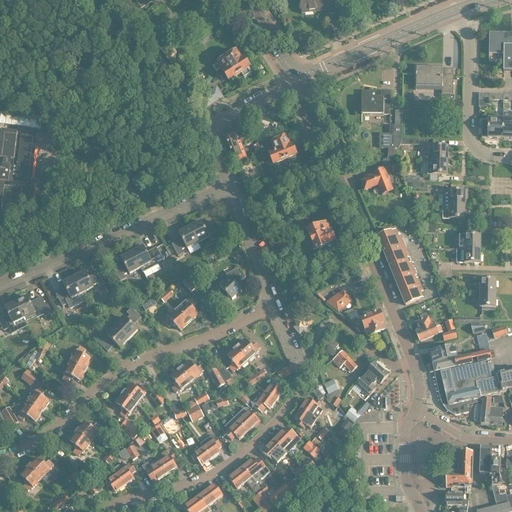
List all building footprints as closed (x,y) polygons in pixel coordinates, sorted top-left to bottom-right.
[(133,0),(140,9),(150,2),(148,0),(133,0)] [(324,13),(325,18),(336,17),(334,0),(299,0),(301,15),(324,13)] [(208,27),(197,33),(201,39),(212,32),(208,27)] [(511,46),(510,47),(510,35),(488,34),(488,63),(503,63),(503,72),(511,72),(511,46)] [(161,48),(165,53),(172,48),(169,43),(161,48)] [(165,53),(169,58),(176,53),(172,48),(165,53)] [(215,73),(221,69),(228,82),(240,74),(243,78),(250,74),(247,70),(248,69),(243,61),(242,61),(237,52),(217,64),(212,68),(215,73)] [(415,88),(415,90),(441,91),(441,96),(452,96),(453,71),(442,71),(442,69),(415,68),(415,88)] [(199,99),(206,110),(223,99),(216,88),(199,99)] [(361,93),(361,116),(390,116),(390,93),(361,93)] [(0,113),(0,125),(40,130),(42,118),(0,113)] [(511,137),(511,114),(503,114),(502,120),(502,138),(511,137)] [(501,120),(501,122),(481,122),(481,139),(502,140),(502,138),(502,120),(501,120)] [(399,146),(401,139),(401,138),(401,126),(389,126),(388,158),(395,155),(399,146)] [(31,181),(37,135),(1,131),(0,136),(0,158),(2,158),(2,165),(0,164),(0,218),(4,186),(18,188),(16,203),(32,205),(34,189),(30,188),(31,181)] [(351,140),(357,137),(354,131),(348,134),(351,140)] [(245,159),(235,133),(224,137),(235,163),(245,159)] [(273,166),(287,160),(289,165),(296,162),(294,157),(295,157),(291,147),(291,148),(287,138),(266,146),(264,141),(257,145),(263,159),(269,156),(273,166)] [(427,162),(447,162),(448,148),(427,148),(427,162)] [(108,172),(110,167),(71,149),(69,153),(108,172)] [(393,157),(382,162),(385,170),(390,168),(392,173),(398,170),(393,157)] [(447,177),(447,162),(427,162),(427,176),(447,177)] [(114,169),(112,174),(123,179),(125,175),(115,170),(114,169)] [(364,179),(365,181),(360,183),(364,192),(377,186),(381,197),(392,192),(383,171),(373,175),(373,176),(364,179)] [(438,197),(437,206),(442,206),(466,206),(466,190),(454,190),(454,193),(442,193),(442,197),(438,197)] [(466,207),(466,206),(442,206),(442,221),(464,221),(464,207),(466,207)] [(200,222),(189,228),(198,245),(197,245),(201,251),(222,240),(213,223),(203,228),(200,222)] [(327,224),(306,232),(305,233),(312,253),(314,252),(326,247),(327,251),(336,248),(334,243),(330,233),(327,224)] [(186,251),(197,245),(198,245),(189,228),(178,234),(181,240),(171,245),(177,257),(183,254),(181,251),(185,249),(186,251)] [(389,228),(376,233),(377,237),(377,238),(403,305),(404,307),(404,306),(419,301),(419,300),(422,299),(420,293),(422,293),(417,279),(415,280),(413,277),(415,277),(410,264),(408,265),(406,259),(409,258),(406,250),(405,250),(400,236),(398,237),(396,231),(391,233),(391,232),(389,228)] [(287,247),(282,235),(267,241),(272,253),(287,247)] [(459,249),(456,249),(456,251),(464,251),(480,251),(480,237),(464,236),(464,237),(459,237),(459,249)] [(156,263),(162,260),(156,248),(145,253),(142,247),(131,253),(140,270),(142,274),(158,266),(156,263)] [(456,251),(456,264),(464,264),(464,265),(479,265),(480,251),(464,251),(456,251)] [(128,276),(140,270),(131,253),(120,259),(123,265),(113,270),(119,282),(125,279),(123,276),(127,274),(128,276)] [(450,272),(450,266),(438,265),(438,263),(431,263),(433,273),(437,272),(450,272)] [(214,289),(209,294),(218,304),(227,296),(231,301),(241,292),(235,286),(241,280),(236,270),(225,275),(227,279),(218,287),(220,289),(217,292),(214,289)] [(88,278),(84,272),(73,278),(82,295),(93,289),(92,287),(96,285),(98,288),(104,285),(98,273),(88,278)] [(86,302),(82,295),(73,278),(62,284),(65,290),(55,295),(61,307),(67,304),(70,310),(86,302)] [(195,289),(187,279),(180,284),(190,294),(195,289)] [(495,281),(479,281),(479,295),(495,295),(495,281)] [(163,304),(173,296),(168,290),(164,294),(163,293),(157,297),(163,304)] [(325,303),(337,313),(340,310),(338,307),(340,305),(340,306),(342,305),(341,304),(348,299),(348,300),(349,300),(342,291),(325,303)] [(317,293),(315,295),(323,303),(325,301),(317,293)] [(494,309),(495,295),(479,295),(478,308),(494,309)] [(15,303),(24,320),(25,323),(36,318),(36,317),(41,314),(43,318),(51,314),(47,305),(44,306),(40,298),(29,303),(26,297),(15,303)] [(153,299),(148,302),(151,307),(156,304),(153,299)] [(186,302),(176,310),(189,324),(197,316),(192,310),(194,309),(193,307),(196,304),(191,299),(189,302),(188,301),(186,302)] [(12,325),(24,320),(15,303),(4,309),(7,315),(0,318),(0,325),(3,332),(9,329),(7,325),(11,323),(12,325)] [(124,318),(115,327),(128,340),(137,331),(132,327),(140,318),(130,309),(126,314),(129,317),(126,320),(124,318)] [(173,328),(175,326),(180,332),(189,324),(176,310),(167,318),(167,319),(166,320),(166,321),(164,323),(168,328),(171,326),(173,328)] [(364,333),(366,338),(384,330),(382,325),(383,324),(379,313),(360,321),(362,328),(361,328),(363,334),(364,333)] [(444,332),(442,326),(434,329),(433,324),(430,325),(427,319),(425,315),(420,317),(421,321),(415,324),(418,333),(416,335),(419,343),(437,335),(444,332)] [(299,323),(294,328),(293,329),(300,337),(307,331),(299,323)] [(483,325),(480,325),(470,325),(472,335),(484,332),(483,325)] [(120,349),(128,340),(115,327),(106,337),(108,338),(104,342),(101,339),(97,343),(107,353),(115,345),(120,349)] [(492,331),(494,340),(507,336),(505,328),(492,331)] [(457,340),(456,333),(444,336),(446,343),(457,340)] [(476,337),(480,352),(489,350),(485,335),(476,337)] [(244,341),(235,349),(247,363),(257,355),(256,354),(258,353),(257,352),(260,349),(255,344),(253,347),(251,344),(249,346),(244,341)] [(338,345),(333,341),(322,355),(325,358),(329,354),(332,357),(335,353),(333,351),(338,345)] [(34,361),(40,364),(50,345),(43,342),(34,361)] [(430,365),(457,359),(454,347),(429,352),(432,364),(430,365)] [(75,352),(69,363),(85,372),(91,361),(82,357),(85,351),(79,348),(78,351),(76,350),(75,352)] [(238,371),(247,363),(235,349),(226,357),(231,362),(229,364),(231,366),(228,369),(233,374),(235,371),(236,372),(238,371)] [(340,368),(342,366),(350,374),(357,367),(342,352),(333,361),(340,368)] [(457,359),(430,365),(432,373),(434,373),(453,369),(490,360),(489,352),(470,356),(457,359)] [(29,369),(33,364),(25,358),(21,363),(29,369)] [(511,371),(497,375),(497,377),(494,377),(490,362),(440,374),(440,375),(434,376),(441,404),(444,405),(444,407),(447,411),(454,416),(467,413),(465,406),(479,403),(478,399),(500,394),(505,393),(505,390),(511,388),(511,371)] [(80,382),(85,372),(69,363),(63,374),(64,374),(62,376),(63,377),(62,380),(68,383),(69,380),(72,381),(73,379),(80,382)] [(193,368),(188,363),(179,370),(191,384),(200,377),(200,376),(202,375),(201,374),(204,372),(200,366),(197,369),(195,366),(193,368)] [(370,384),(374,379),(380,385),(388,376),(375,364),(355,384),(368,397),(375,389),(370,384)] [(225,383),(230,380),(231,379),(227,372),(226,373),(223,368),(218,371),(224,383),(225,383)] [(190,385),(191,384),(179,370),(170,377),(175,383),(172,385),(174,387),(171,389),(175,394),(178,392),(179,393),(181,392),(185,389),(185,390),(187,391),(188,390),(190,389),(190,388),(190,386),(190,385)] [(279,380),(288,375),(286,370),(276,375),(279,380)] [(223,386),(214,371),(207,376),(217,390),(223,386)] [(263,371),(257,374),(261,380),(267,377),(266,376),(263,371)] [(30,380),(27,384),(30,387),(36,378),(29,373),(26,377),(30,380)] [(256,374),(252,377),(256,384),(261,380),(257,374),(257,375),(256,374)] [(264,393),(276,402),(282,392),(276,388),(278,385),(273,381),(264,393)] [(332,382),(323,386),(327,396),(325,397),(327,400),(326,401),(327,404),(332,402),(331,400),(339,396),(337,391),(332,382)] [(135,390),(129,386),(122,395),(137,406),(144,396),(145,394),(144,393),(146,391),(141,387),(139,389),(137,388),(135,390)] [(34,392),(26,402),(41,413),(48,404),(40,398),(44,393),(38,389),(36,392),(35,391),(34,393),(34,392)] [(318,402),(322,399),(316,390),(312,394),(318,402)] [(149,396),(158,408),(165,403),(155,391),(149,396)] [(236,398),(240,402),(245,397),(240,393),(236,398)] [(254,408),(261,414),(266,408),(269,411),(276,402),(264,393),(255,405),(256,406),(254,408)] [(126,421),(137,406),(122,395),(115,404),(120,408),(116,413),(126,421)] [(204,395),(200,398),(203,404),(209,401),(204,395)] [(373,408),(380,412),(386,411),(386,407),(388,407),(388,399),(380,399),(380,395),(370,405),(371,406),(368,408),(371,411),(373,408)] [(249,401),(245,397),(240,402),(244,406),(249,401)] [(502,403),(501,397),(492,399),(492,406),(502,403)] [(191,403),(187,405),(190,411),(196,407),(197,408),(198,408),(203,404),(200,398),(193,402),(191,403)] [(332,402),(330,405),(336,409),(340,403),(334,398),(332,402)] [(299,409),(316,421),(320,414),(316,411),(320,405),(315,402),(313,404),(306,399),(299,409)] [(481,401),(479,425),(500,426),(502,410),(488,408),(489,399),(481,401)] [(19,413),(18,415),(19,416),(17,418),(22,422),(25,420),(27,421),(28,418),(34,423),(41,413),(26,402),(19,413)] [(221,402),(212,405),(213,411),(222,409),(221,402)] [(174,403),(169,407),(173,413),(178,412),(183,410),(184,410),(180,403),(176,405),(174,403)] [(190,411),(187,413),(192,424),(202,418),(199,412),(198,408),(197,408),(196,407),(190,411)] [(345,416),(353,424),(360,416),(351,408),(345,416)] [(2,413),(11,428),(18,424),(9,409),(2,413)] [(300,423),(298,426),(304,430),(305,427),(312,432),(318,422),(316,421),(299,409),(293,418),(300,423)] [(234,419),(237,422),(247,433),(258,422),(247,410),(244,410),(234,419)] [(150,421),(154,426),(160,422),(155,416),(149,420),(150,421)] [(171,419),(161,425),(169,437),(179,430),(171,419)] [(132,441),(140,432),(125,421),(118,431),(132,441)] [(346,432),(351,426),(345,421),(340,427),(346,432)] [(224,434),(231,442),(236,438),(238,441),(247,433),(237,422),(224,434)] [(76,433),(91,444),(98,434),(99,432),(98,431),(100,429),(95,425),(93,427),(91,426),(89,428),(83,424),(76,433)] [(155,441),(164,435),(159,426),(149,432),(155,441)] [(282,432),(273,441),(287,454),(301,441),(288,428),(283,433),(282,432)] [(320,441),(327,433),(322,429),(315,437),(320,441)] [(75,451),(72,453),(78,458),(80,455),(81,456),(83,454),(91,444),(76,433),(69,442),(74,447),(73,449),(75,451)] [(147,434),(142,438),(146,443),(151,440),(147,434)] [(328,439),(336,446),(339,443),(331,436),(328,439)] [(141,437),(134,442),(139,448),(142,447),(146,443),(142,438),(141,437)] [(202,448),(210,460),(220,453),(217,449),(220,447),(212,437),(200,446),(202,448)] [(122,450),(130,444),(127,440),(118,446),(122,450)] [(275,466),(287,454),(273,441),(265,449),(265,450),(262,453),(275,466)] [(314,441),(311,445),(318,452),(322,448),(314,441)] [(308,443),(302,449),(313,459),(319,452),(318,452),(311,445),(308,443)] [(139,458),(133,447),(127,450),(126,451),(125,452),(131,462),(139,458)] [(201,467),(210,460),(202,448),(190,457),(194,462),(197,460),(201,467)] [(490,475),(490,471),(491,448),(481,448),(480,475),(484,475),(484,482),(491,482),(490,475)] [(501,449),(491,448),(490,471),(490,475),(491,482),(491,486),(492,490),(497,489),(498,496),(506,495),(506,498),(511,496),(511,484),(502,487),(502,478),(499,478),(499,473),(500,473),(501,449)] [(106,456),(112,460),(116,455),(110,450),(106,456)] [(448,460),(447,466),(446,488),(458,488),(458,486),(460,486),(460,484),(465,484),(464,495),(469,495),(471,485),(472,452),(465,451),(465,453),(457,453),(451,455),(448,460)] [(169,456),(166,452),(160,455),(163,460),(159,463),(167,475),(177,468),(172,461),(175,460),(171,454),(169,456)] [(112,460),(106,456),(102,461),(108,465),(112,460)] [(51,470),(50,469),(53,466),(48,461),(46,464),(44,462),(41,464),(36,459),(28,468),(41,480),(50,472),(50,471),(51,470)] [(252,460),(242,468),(256,485),(269,474),(257,459),(253,462),(252,460)] [(308,460),(299,467),(308,476),(316,469),(308,460)] [(147,464),(141,468),(152,484),(156,481),(167,475),(159,463),(150,469),(147,464)] [(117,467),(112,471),(124,487),(133,480),(130,476),(135,473),(129,466),(121,472),(117,467)] [(308,476),(299,467),(292,474),(301,483),(308,476)] [(25,485),(22,488),(27,492),(30,490),(31,491),(32,489),(33,489),(41,480),(28,468),(20,476),(25,481),(23,483),(25,485)] [(233,476),(228,480),(236,490),(239,488),(245,483),(253,493),(255,492),(259,489),(256,485),(242,468),(233,475),(233,476)] [(86,469),(80,474),(87,482),(92,477),(86,469)] [(115,493),(124,487),(112,471),(115,476),(104,485),(108,489),(110,487),(115,493)] [(82,486),(84,481),(72,477),(70,483),(82,486)] [(208,489),(198,496),(207,508),(219,499),(222,497),(214,485),(208,489)] [(263,485),(259,489),(260,491),(263,495),(266,493),(268,491),(263,485)] [(258,495),(253,499),(262,510),(271,503),(267,498),(263,495),(260,491),(259,489),(255,492),(258,495)] [(497,489),(492,490),(493,497),(496,507),(477,511),(510,511),(506,498),(506,495),(498,496),(497,489)] [(276,491),(267,498),(271,503),(273,506),(282,499),(276,491)] [(64,494),(54,502),(60,509),(65,503),(68,500),(64,494)] [(463,495),(446,494),(446,507),(456,508),(456,509),(462,509),(462,510),(458,510),(458,511),(466,511),(468,501),(463,501),(463,495)] [(190,505),(184,509),(186,511),(209,511),(207,508),(198,496),(189,503),(190,505)] [(67,511),(70,508),(65,503),(60,509),(57,511),(67,511)]
